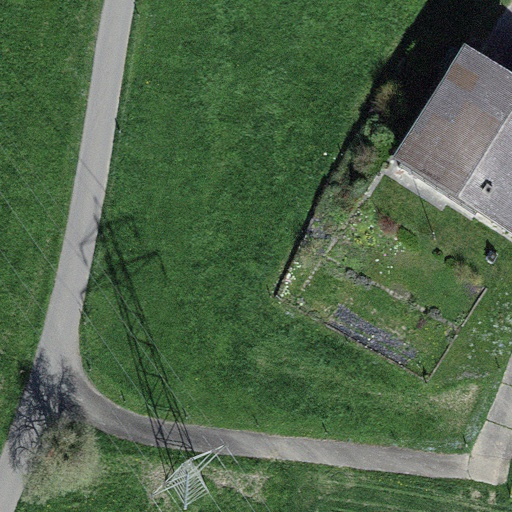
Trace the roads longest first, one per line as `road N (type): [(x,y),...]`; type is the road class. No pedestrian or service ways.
road 1 (track): [(35,405),(150,431),(484,469),(511,402)]
road 2 (unclassified): [(118,0),(85,231),(0,510)]
